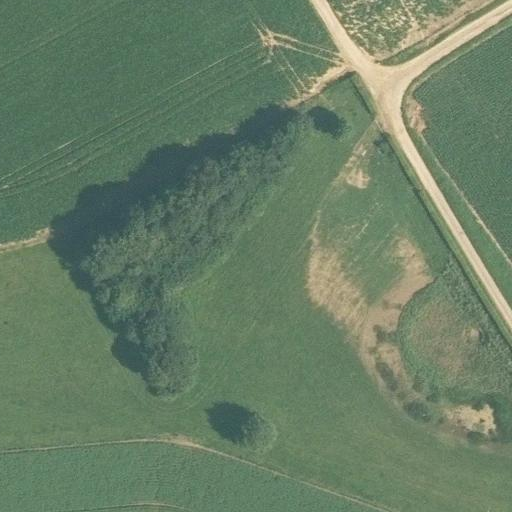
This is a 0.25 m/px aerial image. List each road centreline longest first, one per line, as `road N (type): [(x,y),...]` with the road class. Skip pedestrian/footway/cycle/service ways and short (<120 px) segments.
road 1 (track): [(511,322),(373,90)]
road 2 (track): [(373,90),(511,5)]
